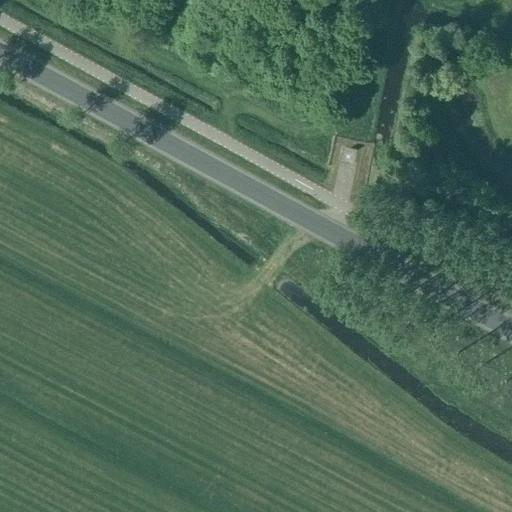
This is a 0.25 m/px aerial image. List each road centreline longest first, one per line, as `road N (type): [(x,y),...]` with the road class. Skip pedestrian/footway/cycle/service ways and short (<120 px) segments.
road 1 (secondary): [(511,331),(0,54)]
road 2 (unclassified): [(511,276),(338,206)]
